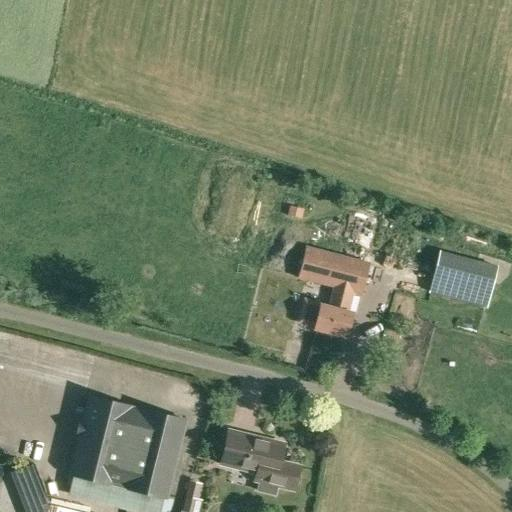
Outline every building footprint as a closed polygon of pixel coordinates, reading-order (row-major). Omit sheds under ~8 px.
[(299,220),(301,212),(289,209),(287,217),(299,220)] [(362,295),(370,263),(305,246),(297,278),(333,287),(328,307),(320,305),(321,302),(303,298),(297,323),(314,327),(314,329),(346,337),(352,313),(348,312),(353,293),(362,295)] [(435,267),(428,292),(485,307),(492,283),(492,282),(435,267)] [(142,285),(144,273),(124,270),(122,282),(142,285)] [(166,498),(177,453),(185,420),(88,396),(69,474),(73,475),(68,494),(138,511),(159,511),(162,497),(166,498)] [(293,490),(298,466),(279,462),(283,444),(228,430),(220,463),(260,473),(255,491),(275,495),(277,486),(293,490)] [(184,511),(199,511),(202,500),(198,499),(201,484),(189,481),(182,511),(184,511)]
